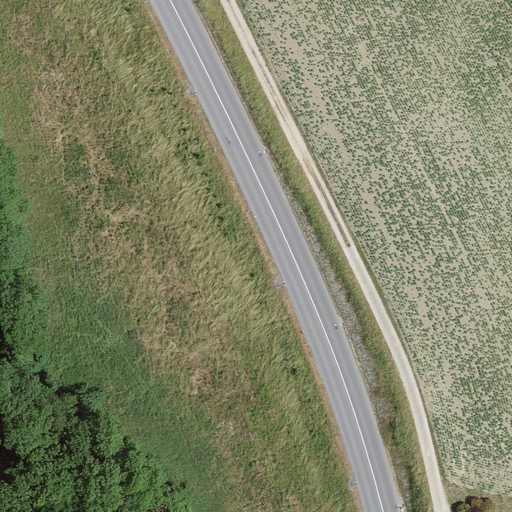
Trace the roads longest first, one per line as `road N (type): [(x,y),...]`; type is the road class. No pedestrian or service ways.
road 1 (track): [(439,511),(414,388),(228,0)]
road 2 (secondary): [(157,0),(333,386),(371,511)]
